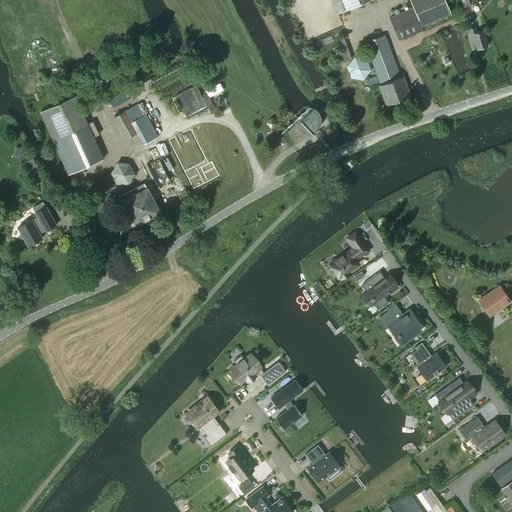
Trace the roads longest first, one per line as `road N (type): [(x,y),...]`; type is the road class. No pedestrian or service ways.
road 1 (tertiary): [(337,152),(0,336)]
road 2 (residential): [(511,427),(386,253)]
road 3 (tertiary): [(337,152),(511,89)]
road 4 (residential): [(317,511),(241,412)]
